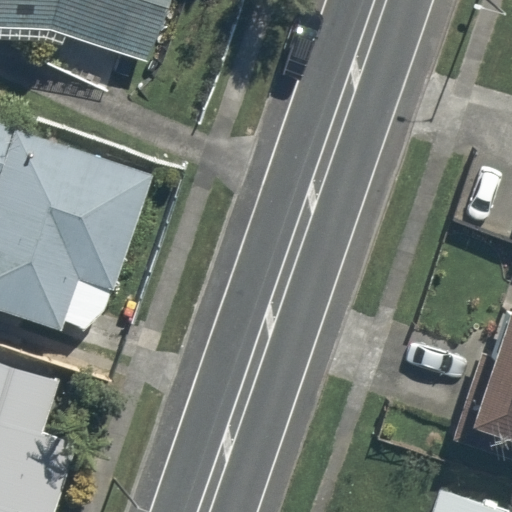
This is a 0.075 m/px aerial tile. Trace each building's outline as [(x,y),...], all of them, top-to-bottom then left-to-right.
[(0,0),(0,23),(58,26),(135,67),(170,0),(0,0)] [(160,168),(0,112),(0,297),(54,316),(71,266),(120,283),(160,168)] [(511,279),(505,277),(452,422),(511,443),(511,279)] [(57,369),(0,352),(0,511),(24,511),(32,489),(45,493),(55,457),(34,451),(57,369)] [(511,511),(511,504),(431,477),(419,511),(511,511)]
